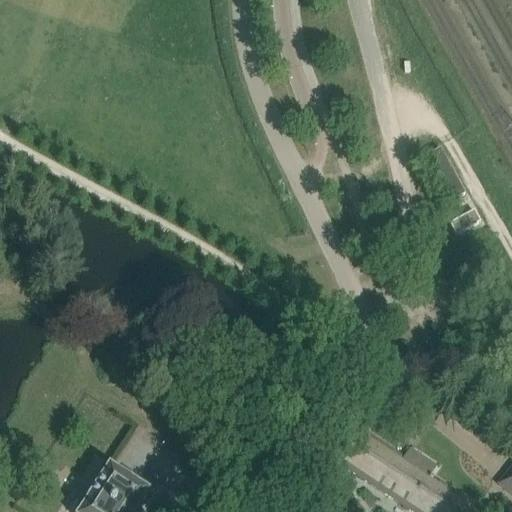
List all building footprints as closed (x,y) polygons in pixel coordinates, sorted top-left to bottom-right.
[(465,196),(440,151),(423,160),(448,205),(465,196)] [(474,214),(450,227),(456,239),(480,225),(474,214)] [(332,461),(409,511),(469,511),(474,506),(431,477),(436,468),(410,450),(404,459),(354,427),(332,461)] [(136,511),(147,495),(104,467),(74,511),(136,511)] [(511,469),(499,486),(511,497),(511,469)]
